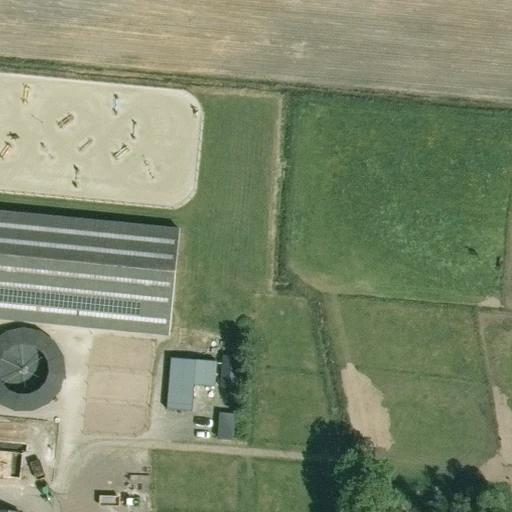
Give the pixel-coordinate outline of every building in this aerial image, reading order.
[(0,318),(168,336),(179,230),(0,212),(0,318)] [(171,359),(167,411),(191,413),(194,386),(214,388),(216,363),(171,359)] [(208,433),(221,435),(224,412),(211,410),(208,433)] [(0,476),(20,479),(24,442),(0,439),(0,476)] [(43,463),(44,442),(35,442),(35,463),(43,463)]
